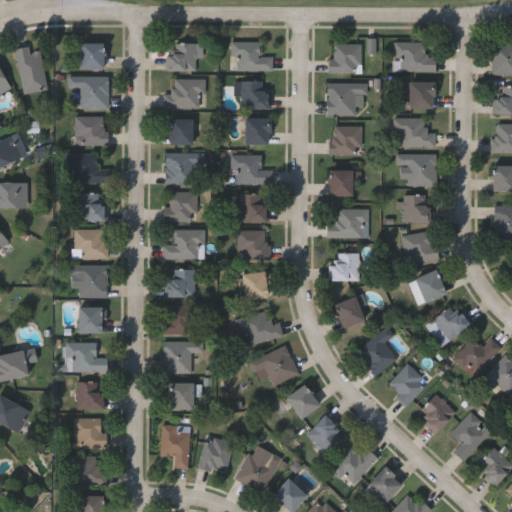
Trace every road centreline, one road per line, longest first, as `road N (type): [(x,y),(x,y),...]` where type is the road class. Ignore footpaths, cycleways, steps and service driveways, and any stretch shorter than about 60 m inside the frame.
road 1 (residential): [(306,23),(309,300),(324,358),(474,511)]
road 2 (residential): [(511,19),(66,21),(0,32)]
road 3 (residential): [(145,511),(145,22)]
road 4 (residential): [(511,318),(482,284),(473,256),(470,24)]
